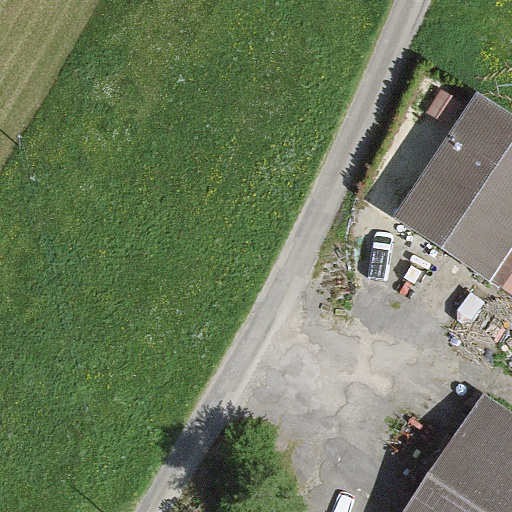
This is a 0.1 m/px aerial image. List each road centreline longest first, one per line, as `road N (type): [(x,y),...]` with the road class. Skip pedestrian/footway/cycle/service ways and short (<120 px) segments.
road 1 (unclassified): [(422,0),(369,127),(160,511)]
road 2 (track): [(286,278),(511,400)]
